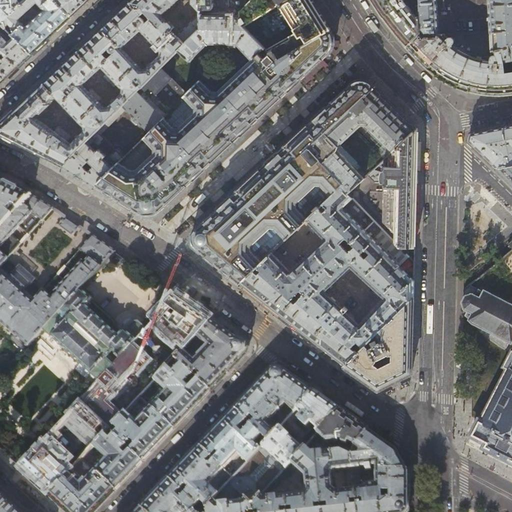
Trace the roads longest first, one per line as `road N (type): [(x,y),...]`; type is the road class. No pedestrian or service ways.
road 1 (tertiary): [(0,157),(149,246),(276,340)]
road 2 (tertiary): [(436,454),(439,126)]
road 3 (residential): [(115,511),(276,340)]
road 4 (tertiary): [(276,340),(436,454)]
road 5 (tertiary): [(439,126),(437,111),(368,41),(342,0)]
road 6 (residential): [(0,105),(108,0)]
